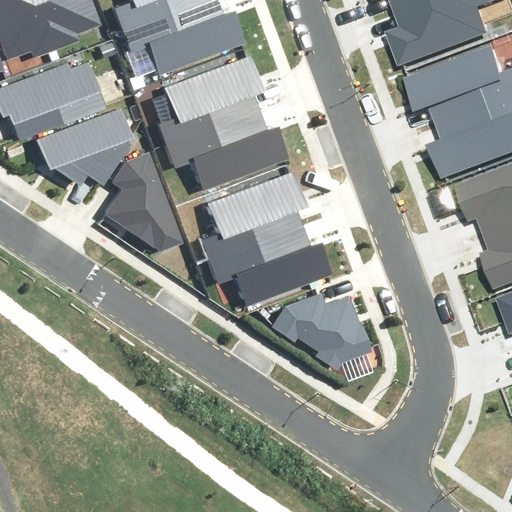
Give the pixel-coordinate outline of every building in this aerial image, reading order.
[(0,0),(0,46),(3,55),(25,47),(27,53),(53,44),(36,0),(0,0)] [(76,28),(98,20),(90,0),(36,0),(53,44),(79,34),(76,28)] [(111,0),(119,23),(181,0),(111,0)] [(158,64),(238,35),(231,14),(217,19),(210,0),(181,0),(119,23),(130,51),(150,44),(158,64)] [(389,26),(402,60),(489,27),(480,2),(486,0),(411,0),(397,5),(403,21),(389,26)] [(495,43),(408,75),(420,108),(434,103),(440,119),(511,91),(511,64),(504,68),(495,43)] [(243,46),(158,76),(170,108),(152,115),(160,138),(254,104),(246,85),(256,81),(243,46)] [(0,78),(0,104),(5,103),(15,132),(101,101),(84,55),(69,60),(67,54),(0,78)] [(431,140),(444,173),(511,147),(511,91),(440,119),(445,135),(431,140)] [(117,101),(31,133),(41,160),(74,182),(82,170),(95,179),(128,131),(117,101)] [(186,154),(198,186),(283,156),(270,121),(261,124),(254,104),(160,138),(169,161),(186,154)] [(122,152),(108,175),(119,183),(102,209),(160,244),(180,237),(147,145),(122,152)] [(479,213),(485,229),(511,219),(511,161),(459,180),(471,215),(479,213)] [(291,163),(206,193),(217,225),(200,232),(208,255),(301,221),(294,202),(304,198),(291,163)] [(497,286),(511,280),(511,219),(485,229),(489,246),(483,248),(497,286)] [(234,271),(246,303),(331,273),(318,237),(308,241),(301,221),(208,255),(216,278),(234,271)] [(511,288),(502,292),(511,318),(511,288)]
